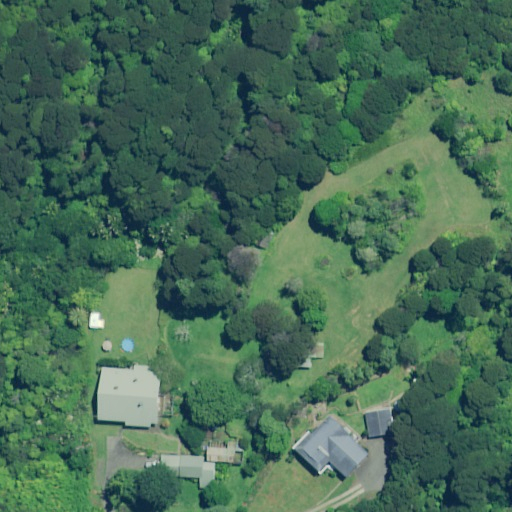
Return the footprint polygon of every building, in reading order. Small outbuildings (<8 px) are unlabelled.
[(158,426),(163,366),(136,365),(135,369),(97,366),(93,419),(131,422),(131,424),(158,426)] [(395,432),(390,407),(367,412),(372,437),(395,432)] [(370,454),(329,414),(297,447),(322,471),(332,460),(348,476),(370,454)] [(245,441),(229,440),(229,448),(209,447),(208,460),(235,461),(236,450),(245,451),(245,441)] [(204,456),(158,455),(157,477),(204,479),(204,456)] [(216,464),(205,464),(204,489),(215,489),(216,464)]
